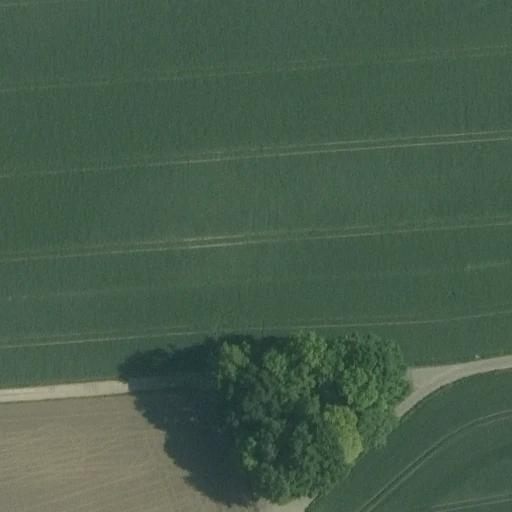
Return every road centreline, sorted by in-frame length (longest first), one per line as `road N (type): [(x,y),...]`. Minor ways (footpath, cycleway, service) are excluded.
road 1 (unclassified): [(268,511),(225,376),(436,376)]
road 2 (track): [(0,396),(225,376)]
road 3 (unclassified): [(295,511),(436,376)]
